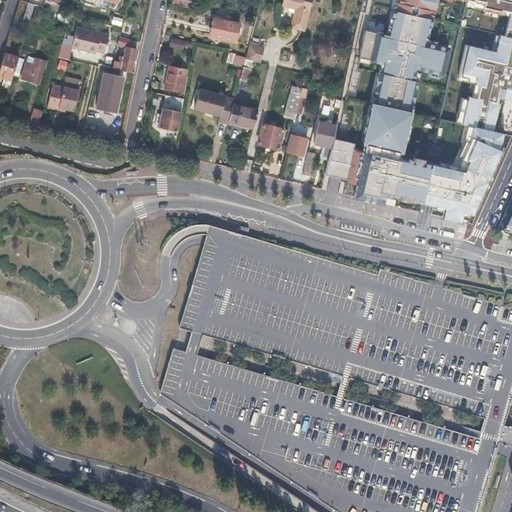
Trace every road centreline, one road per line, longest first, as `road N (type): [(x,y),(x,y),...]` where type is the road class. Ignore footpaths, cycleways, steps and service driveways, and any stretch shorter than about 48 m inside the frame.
road 1 (motorway): [(214,511),(43,459),(24,446),(5,416),(4,394),(28,338)]
road 2 (residential): [(0,136),(122,159),(158,0)]
road 3 (secondary): [(468,266),(326,235),(269,212)]
road 4 (secondary): [(269,212),(177,184),(81,188)]
road 5 (secondary): [(110,244),(123,219),(156,203),(269,212)]
road 6 (secondary): [(28,338),(60,331),(95,302),(110,244)]
